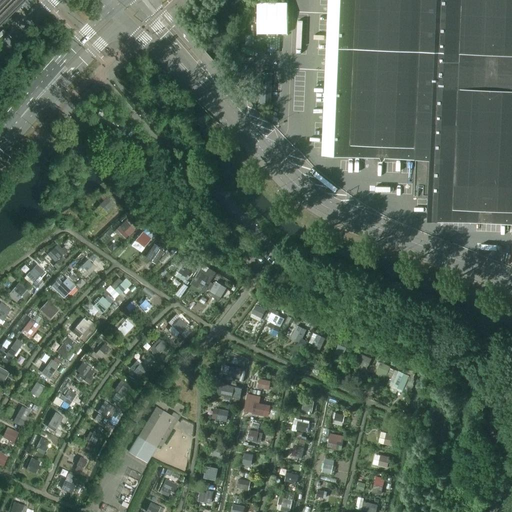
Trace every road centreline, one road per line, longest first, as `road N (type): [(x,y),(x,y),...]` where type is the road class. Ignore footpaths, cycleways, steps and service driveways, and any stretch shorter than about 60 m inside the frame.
road 1 (unclassified): [(511,282),(308,196),(143,26)]
road 2 (secondary): [(0,143),(122,4)]
